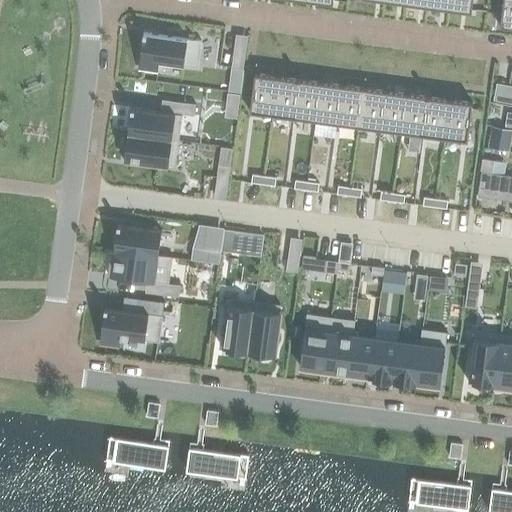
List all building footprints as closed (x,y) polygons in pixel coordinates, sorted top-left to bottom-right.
[(448,10),(449,0),(427,0),(426,8),(448,10)] [(449,0),(448,10),(471,14),(472,0),(449,0)] [(511,0),(502,0),(499,27),(511,29),(511,0)] [(201,41),(143,33),(138,68),(157,70),(158,62),(198,67),(201,41)] [(233,55),(231,67),(242,69),(244,57),(233,55)] [(254,74),(249,112),(271,115),(276,77),(254,74)] [(276,77),(271,115),(292,118),(298,80),(276,77)] [(298,80),(292,118),(314,121),(319,82),(298,80)] [(319,82),(314,121),(336,124),(341,85),(319,82)] [(341,85),(336,124),(358,127),(363,88),(341,85)] [(363,88),(358,127),(380,130),(385,91),(363,88)] [(385,91),(380,130),(401,133),(407,94),(385,91)] [(407,94),(401,133),(423,136),(428,97),(407,94)] [(428,97),(423,136),(445,139),(450,100),(428,97)] [(450,100),(445,139),(467,141),(472,103),(450,100)] [(183,102),(182,114),(194,116),(195,104),(183,102)] [(131,108),(127,133),(178,140),(182,115),(161,112),(131,108)] [(481,110),(472,109),(471,118),(479,119),(481,110)] [(127,133),(124,161),(143,164),(143,162),(175,166),(178,140),(127,133)] [(490,134),(488,147),(509,151),(511,137),(490,134)] [(482,158),(480,170),(491,172),(493,160),(482,158)] [(219,165),(217,177),(227,179),(229,167),(219,165)] [(481,171),(477,195),(506,200),(510,176),(481,171)] [(252,175),(251,183),(262,185),(263,176),(252,175)] [(263,176),(262,185),(274,186),(275,178),(263,176)] [(294,181),(293,189),(305,190),(306,182),(294,181)] [(306,182),(305,190),(317,192),(318,184),(306,182)] [(337,186),(336,194),(348,196),(349,188),(337,186)] [(349,188),(348,196),(360,198),(361,189),(349,188)] [(380,192),(379,200),(391,202),(392,194),(380,192)] [(392,194),(391,202),(403,203),(404,195),(392,194)] [(434,207),(435,199),(423,198),(422,206),(434,207)] [(447,201),(435,199),(434,207),(446,209),(447,201)] [(114,232),(111,247),(114,247),(114,249),(158,255),(161,230),(117,224),(116,232),(114,232)] [(224,230),(221,251),(233,252),(236,232),(224,230)] [(192,248),(191,260),(219,264),(220,252),(192,248)] [(114,249),(110,275),(147,280),(145,292),(178,297),(180,288),(180,285),(179,285),(168,283),(172,257),(158,255),(114,249)] [(297,272),(299,260),(288,258),(286,270),(297,272)] [(337,269),(338,262),(326,260),(325,268),(337,269)] [(350,263),(338,262),(337,269),(349,271),(350,263)] [(467,265),(455,263),(453,275),(465,276),(467,265)] [(371,274),(383,276),(383,271),(384,268),(372,266),(371,274)] [(383,276),(381,288),(403,291),(405,274),(383,271),(383,276)] [(416,275),(415,286),(425,287),(427,276),(416,275)] [(479,285),(467,283),(464,307),(476,308),(479,285)] [(247,352),(254,301),(229,298),(222,349),(247,352)] [(143,299),(141,312),(162,315),(164,302),(143,299)] [(273,356),(280,305),(254,301),(247,352),(273,356)] [(104,308),(99,342),(119,345),(120,337),(159,342),(162,315),(141,312),(119,310),(104,308)] [(306,313),(299,367),(323,370),(330,316),(306,313)] [(330,316),(323,370),(347,373),(353,334),(355,320),(330,316)] [(421,343),(416,382),(439,386),(447,332),(421,329),(419,343),(421,343)] [(493,385),(500,334),(474,331),(467,382),(493,385)] [(353,334),(347,373),(368,376),(369,376),(374,337),(353,334)] [(493,385),(511,387),(511,335),(500,334),(493,385)] [(368,376),(368,378),(392,382),(397,340),(374,337),(369,376),(368,376)] [(397,340),(392,382),(415,385),(416,382),(421,343),(419,343),(397,340)] [(147,416),(158,418),(159,404),(149,402),(147,416)] [(207,411),(205,424),(216,426),(218,412),(207,411)] [(165,471),(168,448),(109,439),(105,461),(165,471)] [(450,443),(448,457),(459,458),(461,444),(450,443)] [(244,480),(248,457),(189,448),(185,471),(244,480)] [(468,511),(471,488),(411,480),(408,503),(468,511)] [(487,511),(511,511),(511,491),(488,489),(485,511),(487,511)]
